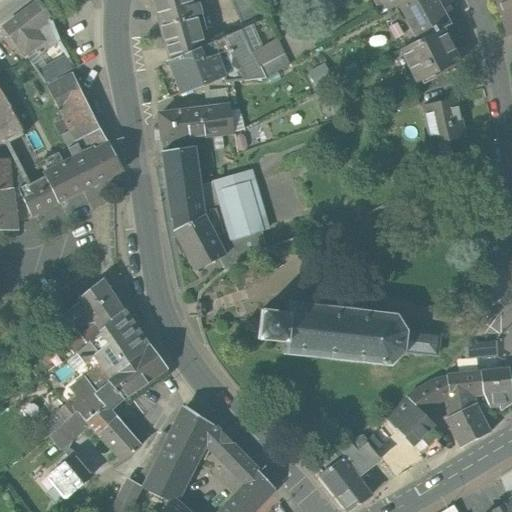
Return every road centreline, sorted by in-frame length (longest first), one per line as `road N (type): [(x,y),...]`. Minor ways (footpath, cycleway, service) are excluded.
road 1 (secondary): [(318,511),(204,382),(167,321),(114,30),(116,0)]
road 2 (residential): [(479,0),(496,58),(504,142),(497,229),(511,356)]
road 3 (secondary): [(393,511),(511,442)]
